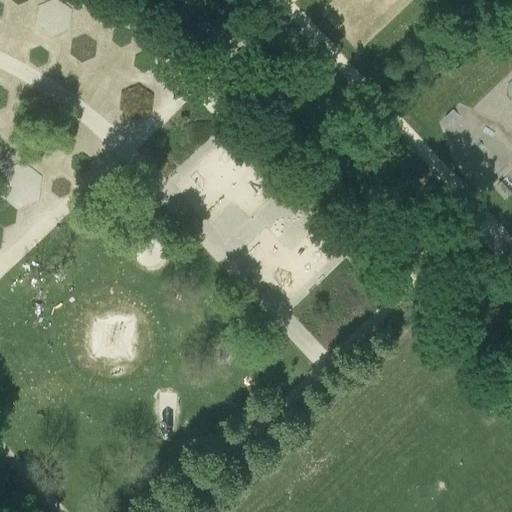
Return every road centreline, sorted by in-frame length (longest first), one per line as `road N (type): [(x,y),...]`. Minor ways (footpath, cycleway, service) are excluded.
road 1 (track): [(171,511),(484,220),(511,250)]
road 2 (track): [(330,365),(124,149),(0,62)]
road 3 (track): [(277,0),(184,86),(399,299)]
road 4 (track): [(282,0),(484,220)]
road 5 (track): [(184,86),(0,266)]
